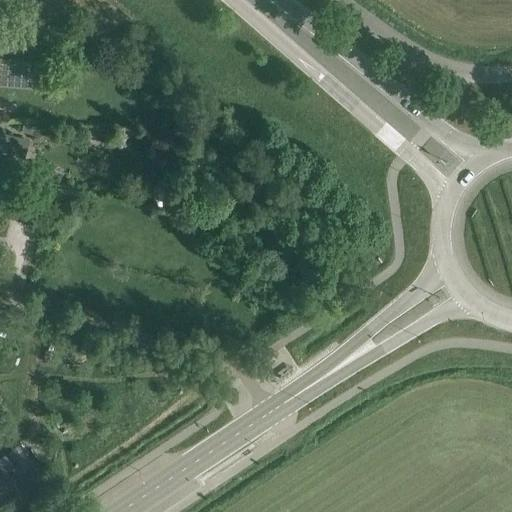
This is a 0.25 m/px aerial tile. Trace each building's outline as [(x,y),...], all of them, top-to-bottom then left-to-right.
[(1,59),(0,69),(0,83),(24,85),(32,78),(33,59),(1,56),(1,59)] [(0,152),(24,159),(29,140),(0,131),(0,152)] [(30,172),(28,180),(37,182),(39,174),(30,172)] [(45,349),(41,360),(49,363),(53,351),(45,349)] [(20,474),(35,465),(21,443),(6,452),(20,474)] [(0,483),(0,505),(15,498),(6,480),(0,483)]
